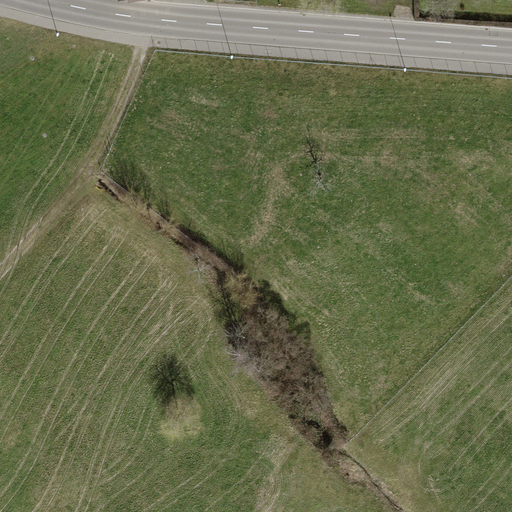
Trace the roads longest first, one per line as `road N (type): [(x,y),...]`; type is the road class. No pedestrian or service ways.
road 1 (secondary): [(44,0),(152,19),(511,47)]
road 2 (track): [(0,263),(77,180),(125,94),(152,19)]
